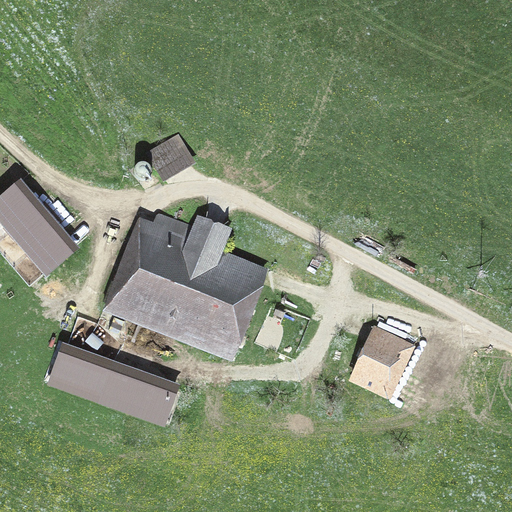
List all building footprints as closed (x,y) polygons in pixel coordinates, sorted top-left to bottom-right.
[(176,142),(147,158),(159,180),(188,164),(176,142)] [(0,222),(46,276),(80,247),(21,178),(0,195),(0,222)] [(221,346),(247,281),(210,266),(223,234),(195,223),(191,232),(154,217),(145,240),(129,234),(103,299),(221,346)] [(374,328),(349,381),(387,400),(412,346),(374,328)] [(171,388),(106,367),(94,401),(160,423),(171,388)]
